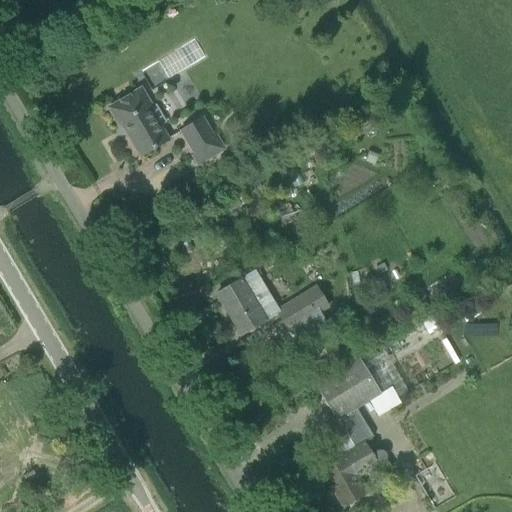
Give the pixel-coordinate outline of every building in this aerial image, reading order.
[(120,124),(140,157),(168,141),(148,108),(150,106),(141,90),(109,109),(118,125),(120,124)] [(193,157),(198,166),(221,152),(202,120),(181,132),(195,156),(193,157)] [(373,154),(367,163),(376,169),(382,160),(373,154)] [(288,171),(295,185),(304,181),(296,167),(288,171)] [(339,169),(332,172),(336,179),(342,175),(339,169)] [(291,207),(274,216),(280,227),(296,218),(291,207)] [(208,229),(190,237),(192,241),(210,233),(208,229)] [(265,233),(251,241),(254,245),(267,238),(265,233)] [(301,234),(295,237),(300,246),(305,243),(301,234)] [(258,253),(251,257),(259,268),(265,264),(258,253)] [(235,285),(217,295),(241,336),(278,314),(280,313),(278,311),(256,273),(242,281),(235,285)] [(280,313),(278,314),(288,331),(316,314),(305,295),(278,311),(280,313)] [(432,317),(421,324),(428,336),(440,329),(433,318),(432,317)] [(325,382),(315,388),(336,422),(338,421),(356,410),(371,401),(381,396),(380,395),(391,389),(397,399),(406,394),(380,348),(355,363),(325,382)] [(337,459),(320,469),(344,509),(368,495),(358,478),(384,463),(385,462),(385,459),(385,457),(385,455),(384,453),(382,452),(380,451),(378,452),(372,455),(365,443),(368,442),(373,439),(356,410),(338,421),(349,440),(332,450),(337,459)] [(424,470),(414,477),(433,510),(455,497),(436,464),(424,470)] [(29,472),(18,480),(25,489),(35,481),(29,472)]
